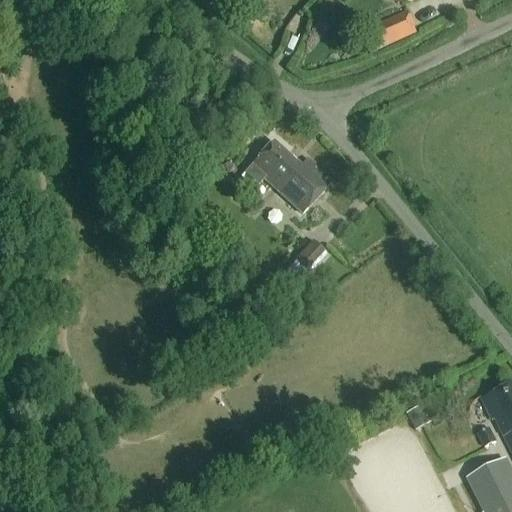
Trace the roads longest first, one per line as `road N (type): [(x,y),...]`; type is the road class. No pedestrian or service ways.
road 1 (unclassified): [(511,350),(322,112)]
road 2 (unclassified): [(322,112),(134,0)]
road 3 (unclassified): [(511,22),(322,112)]
